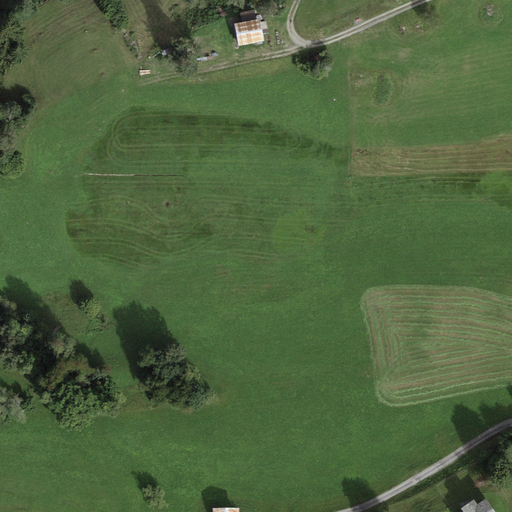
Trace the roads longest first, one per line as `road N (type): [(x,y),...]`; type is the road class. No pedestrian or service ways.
road 1 (unclassified): [(511,424),(349,511)]
road 2 (track): [(422,0),(320,44),(299,42),(293,32),(298,0)]
